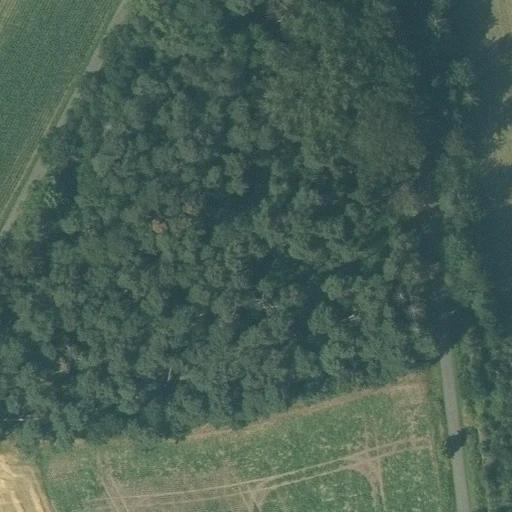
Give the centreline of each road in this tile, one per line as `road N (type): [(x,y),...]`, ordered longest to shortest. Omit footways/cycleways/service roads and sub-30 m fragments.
road 1 (unclassified): [(403,0),(463,511)]
road 2 (unclassified): [(130,0),(0,247)]
